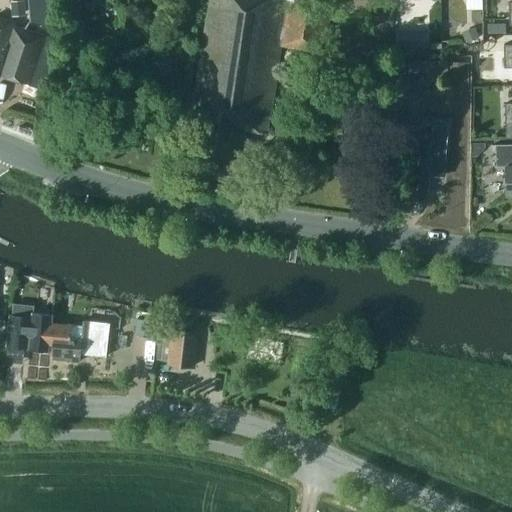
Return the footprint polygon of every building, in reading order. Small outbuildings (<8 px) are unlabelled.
[(26,16),(25,0),(12,2),(13,17),(26,16)] [(29,0),(31,21),(57,29),(54,0),(29,0)] [(331,6),(294,0),(209,0),(190,117),(204,119),(198,155),(204,156),(200,180),(245,188),(249,162),(241,160),(246,130),(268,133),(283,47),(323,54),(331,6)] [(0,75),(31,85),(47,36),(15,26),(16,22),(0,16),(0,75)] [(488,33),(506,33),(506,23),(488,23),(488,33)] [(480,37),(476,26),(462,32),(466,42),(480,37)] [(398,31),(398,48),(430,48),(430,31),(398,31)] [(47,36),(31,85),(49,91),(57,39),(47,36)] [(394,63),(396,83),(429,80),(428,61),(394,63)] [(431,75),(448,74),(447,61),(430,62),(431,75)] [(448,83),(469,83),(469,62),(448,62),(448,83)] [(432,136),(417,134),(415,159),(411,159),(410,168),(414,168),(412,191),(427,193),(429,173),(444,175),(450,121),(434,119),(432,136)] [(279,143),(278,149),(288,151),(289,144),(279,143)] [(486,143),(473,143),(473,157),(477,157),(486,148),(486,143)] [(511,143),(498,144),(499,167),(507,167),(507,194),(511,193),(511,143)] [(26,345),(49,348),(52,322),(51,322),(52,314),(32,312),(32,316),(27,315),(27,309),(16,308),(16,314),(10,314),(7,344),(26,345)] [(138,318),(136,335),(154,337),(156,320),(138,318)] [(52,322),(49,348),(54,348),(53,358),(79,360),(81,349),(85,350),(85,353),(105,355),(109,324),(89,322),(89,320),(83,320),(82,325),(72,324),(52,322)] [(160,331),(157,359),(170,360),(170,363),(194,366),(198,331),(172,328),(172,333),(160,331)]
